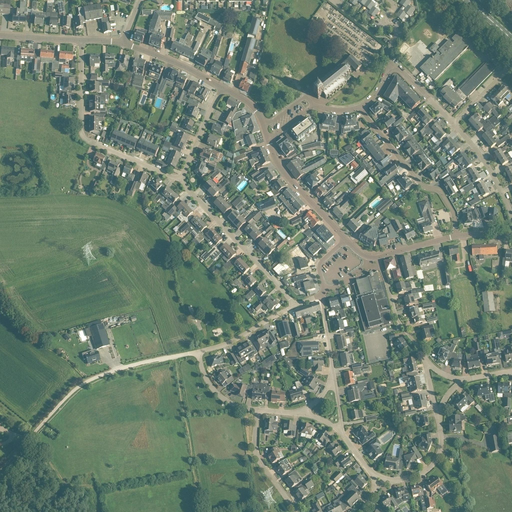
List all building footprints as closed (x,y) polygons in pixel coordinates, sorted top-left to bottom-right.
[(10,0),(0,0),(0,14),(9,15),(9,10),(10,0)] [(373,7),(375,4),(369,0),(368,0),(364,6),(370,11),(373,7)] [(402,0),(402,1),(399,4),(403,6),(406,9),(408,6),(411,2),(408,0),(407,0),(402,0)] [(102,19),(101,8),(100,5),(97,6),(84,8),(86,22),(102,19)] [(403,12),(407,15),(410,17),(415,11),(408,6),(406,9),(403,12)] [(367,10),(364,14),(367,16),(368,14),(375,18),(379,12),(380,10),(378,9),(377,8),(376,9),(373,7),(370,11),(369,12),(367,10)] [(86,24),(86,22),(84,8),(78,9),(79,15),(78,17),(78,19),(74,19),(75,22),(76,29),(83,28),(83,24),(86,24)] [(407,15),(403,12),(401,10),(396,16),(402,21),(407,15)] [(208,24),(211,19),(204,16),(200,12),(195,19),(200,22),(201,21),(208,24)] [(31,17),(30,22),(34,22),(34,25),(43,26),(43,21),(44,14),(40,13),(40,18),(31,17)] [(57,14),(52,13),(50,13),(50,14),(50,19),(50,21),(49,26),(57,27),(57,19),(60,19),(60,18),(57,18),(58,15),(57,14)] [(173,14),(159,13),(155,13),(149,30),(150,30),(150,31),(160,34),(161,31),(159,30),(162,21),(171,22),(173,14)] [(63,22),(63,27),(65,28),(66,29),(67,29),(68,29),(69,28),(70,28),(70,23),(70,19),(73,19),(72,15),(69,15),(68,19),(63,18),(63,22)] [(254,18),(248,36),(256,38),(261,20),(254,18)] [(427,18),(420,25),(423,28),(430,21),(427,18)] [(109,19),(101,20),(102,26),(104,34),(111,32),(109,19)] [(211,19),(208,24),(215,27),(214,29),(219,32),(223,26),(217,22),(211,19)] [(430,21),(423,28),(426,31),(426,32),(434,24),(430,21)] [(434,24),(426,32),(429,35),(436,28),(433,25),(434,25),(434,24)] [(436,28),(429,35),(432,38),(431,39),(432,39),(439,31),(436,28)] [(144,32),(141,31),(140,34),(137,33),(136,36),(135,36),(134,39),(134,40),(134,41),(143,44),(144,40),(147,41),(148,40),(147,40),(150,31),(150,30),(149,32),(145,31),(144,32)] [(164,39),(165,35),(160,34),(150,31),(147,40),(148,40),(147,41),(150,42),(149,46),(161,50),(164,39)] [(439,31),(432,39),(435,42),(442,35),(439,32),(439,31)] [(184,47),(181,55),(193,60),(205,35),(199,32),(195,42),(194,45),(185,41),(184,42),(183,46),(184,47)] [(295,34),(285,42),(287,44),(288,45),(290,47),(299,40),(297,38),(297,37),(295,34)] [(442,35),(435,42),(438,45),(446,38),(445,38),(442,35)] [(219,36),(212,57),(216,59),(220,46),(223,37),(219,36)] [(446,38),(438,45),(438,46),(439,45),(442,48),(449,41),(446,38)] [(239,70),(238,74),(243,76),(244,74),(245,74),(246,70),(248,65),(249,65),(254,49),(256,41),(248,39),(244,52),(242,62),(239,70)] [(406,39),(398,46),(403,51),(411,44),(406,39)] [(183,46),(185,41),(181,40),(179,44),(175,42),(171,50),(181,55),(184,47),(183,46)] [(449,41),(442,48),(445,51),(453,43),(452,44),(449,41)] [(453,43),(445,51),(445,52),(446,51),(449,54),(456,47),(453,43)] [(411,44),(403,51),(408,56),(407,56),(416,48),(411,44)] [(456,47),(449,54),(452,57),(459,50),(456,47)] [(416,48),(407,56),(410,59),(412,61),(420,54),(415,49),(416,49),(416,48)] [(17,67),(16,70),(20,71),(21,62),(21,61),(24,62),(27,63),(28,51),(21,50),(21,53),(20,59),(17,58),(17,62),(17,67)] [(36,72),(37,61),(34,60),(34,51),(28,51),(27,63),(32,63),(32,72),(35,72),(36,72)] [(46,59),(47,52),(40,52),(40,58),(40,61),(37,61),(36,72),(39,72),(40,72),(40,63),(46,64),(46,63),(46,61),(46,59)] [(53,59),(53,58),(54,53),(47,52),(46,59),(46,61),(47,61),(46,63),(52,63),(51,72),(55,72),(55,69),(56,62),(53,62),(53,59)] [(208,57),(208,56),(202,53),(200,56),(196,63),(204,68),(208,61),(209,62),(210,60),(210,58),(208,57)] [(94,55),(91,55),(91,56),(91,57),(91,65),(91,67),(95,67),(95,65),(99,65),(100,65),(100,60),(100,55),(94,55)] [(114,61),(114,56),(106,55),(106,60),(106,64),(114,64),(114,63),(114,61)] [(127,69),(128,63),(129,58),(123,56),(121,62),(118,62),(118,63),(116,68),(116,71),(121,72),(122,68),(127,69)] [(280,76),(279,76),(280,77),(283,81),(284,83),(285,83),(288,87),(289,88),(289,87),(297,81),(298,80),(297,80),(297,79),(300,77),(306,84),(307,84),(313,80),(317,85),(319,84),(318,83),(319,82),(320,83),(322,81),(322,80),(323,81),(326,78),(325,78),(325,77),(326,78),(329,76),(328,75),(329,74),(330,75),(332,74),(327,68),(329,67),(329,66),(322,58),(322,57),(321,57),(306,69),(296,56),(295,56),(288,61),(288,62),(293,67),(289,70),(289,69),(288,69),(280,76)] [(358,63),(355,59),(352,56),(347,61),(346,62),(351,66),(356,72),(362,67),(361,66),(362,65),(360,62),(358,63)] [(423,57),(418,62),(421,65),(418,67),(421,70),(429,62),(429,61),(428,62),(423,57)] [(138,67),(140,61),(135,60),(134,65),(132,73),(135,74),(138,75),(138,74),(140,67),(138,67)] [(144,67),(146,62),(140,61),(138,67),(140,67),(138,74),(138,75),(138,76),(139,76),(138,79),(139,80),(137,87),(142,88),(145,77),(142,77),(142,75),(144,67)] [(224,65),(219,62),(217,61),(214,65),(210,72),(218,77),(223,70),(224,65)] [(346,62),(347,61),(342,66),(341,66),(339,68),(338,67),(338,68),(336,70),(336,69),(335,70),(336,70),(333,73),(332,72),(333,73),(332,74),(330,75),(329,74),(328,75),(329,76),(326,78),(325,77),(325,78),(326,78),(323,81),(322,80),(322,81),(320,83),(319,82),(318,83),(319,84),(317,85),(317,86),(316,85),(316,86),(317,86),(319,90),(318,90),(317,90),(316,90),(316,92),(315,93),(314,93),(314,94),(315,94),(315,95),(318,97),(318,98),(318,99),(319,99),(319,98),(320,97),(322,95),(323,95),(326,98),(326,99),(327,99),(327,98),(329,96),(329,97),(349,81),(351,79),(352,79),(351,78),(349,76),(349,75),(350,74),(351,74),(351,73),(350,73),(350,72),(351,71),(351,70),(350,71),(349,69),(349,68),(351,66),(346,62)] [(497,68),(490,61),(489,61),(490,61),(487,63),(469,81),(468,80),(459,89),(463,93),(467,97),(468,98),(495,70),(494,70),(496,68),(497,68)] [(429,62),(421,70),(422,69),(426,74),(434,66),(429,62)] [(160,76),(163,68),(153,64),(150,72),(156,75),(155,78),(159,80),(160,76)] [(434,66),(426,74),(431,79),(438,71),(434,66)] [(230,74),(231,71),(228,69),(227,71),(225,76),(226,76),(224,80),(231,83),(232,80),(232,79),(233,78),(234,76),(233,76),(230,74)] [(160,86),(160,87),(164,89),(168,81),(174,83),(179,73),(171,70),(169,75),(164,73),(160,86)] [(183,90),(187,79),(180,76),(177,83),(181,85),(179,88),(183,90)] [(246,83),(248,80),(245,79),(242,84),(239,88),(247,93),(251,86),(246,83)] [(401,94),(408,102),(406,104),(412,110),(414,108),(420,102),(415,97),(415,96),(414,96),(412,93),(412,94),(406,88),(398,80),(397,79),(395,82),(395,83),(392,85),(394,87),(391,91),(389,90),(386,95),(385,96),(384,98),(387,99),(394,103),(398,96),(394,94),(397,90),(400,94),(401,94)] [(453,89),(450,86),(453,83),(450,80),(441,88),(442,89),(442,88),(445,90),(440,94),(444,98),(453,89)] [(109,81),(103,81),(98,81),(98,84),(95,84),(90,84),(90,92),(95,92),(99,93),(102,93),(102,87),(109,87),(109,86),(109,82),(109,81)] [(202,87),(193,82),(191,84),(189,83),(187,88),(185,94),(190,97),(189,100),(186,98),(185,96),(184,95),(183,96),(182,101),(185,102),(189,104),(198,107),(200,103),(202,104),(204,101),(205,102),(210,92),(204,88),(203,90),(201,88),(202,87)] [(160,87),(160,86),(155,84),(151,94),(157,96),(158,93),(160,87)] [(58,85),(58,86),(61,86),(64,86),(64,92),(60,92),(59,92),(59,95),(61,95),(67,95),(67,92),(73,92),(73,89),(73,85),(61,85),(58,85)] [(510,94),(507,92),(503,87),(498,92),(505,98),(510,94)] [(453,89),(444,98),(444,99),(448,103),(450,101),(452,103),(455,100),(463,93),(459,89),(456,92),(453,89)] [(493,98),(491,99),(495,103),(499,107),(503,102),(502,101),(505,98),(498,92),(494,96),(495,96),(493,98)] [(452,103),(450,105),(451,105),(455,108),(459,104),(460,105),(467,97),(463,93),(455,100),(452,103)] [(71,98),(71,95),(67,95),(61,95),(61,100),(64,100),(64,106),(68,106),(73,106),(73,101),(73,98),(74,98),(74,99),(74,98),(71,98)] [(105,96),(101,96),(99,96),(99,99),(90,98),(90,106),(100,106),(100,102),(103,102),(106,102),(108,102),(108,100),(109,100),(109,96),(106,96),(105,96)] [(156,100),(154,106),(159,108),(162,99),(156,97),(155,100),(156,100)] [(237,112),(241,103),(231,98),(227,104),(233,108),(233,109),(233,110),(231,113),(228,112),(224,119),(223,122),(229,125),(230,122),(232,119),(235,114),(237,112)] [(379,103),(370,110),(375,116),(378,114),(379,115),(382,113),(381,111),(383,109),(389,113),(395,108),(392,106),(385,102),(384,101),(383,104),(382,104),(383,105),(381,106),(379,103)] [(196,110),(198,107),(189,104),(187,109),(188,109),(191,110),(188,116),(191,117),(196,119),(199,112),(196,110)] [(100,110),(100,106),(90,106),(90,112),(100,113),(100,115),(104,116),(105,116),(107,116),(108,113),(106,113),(106,110),(103,110),(100,110)] [(494,109),(491,111),(492,112),(498,119),(500,117),(501,116),(494,108),(494,109)] [(398,111),(402,116),(405,120),(407,119),(410,116),(399,109),(398,111),(398,110),(397,110),(398,111)] [(422,121),(428,115),(423,110),(418,114),(415,111),(410,116),(408,117),(411,120),(414,117),(420,123),(422,121)] [(245,115),(243,116),(241,112),(235,114),(232,119),(234,129),(235,132),(236,138),(235,142),(235,143),(240,141),(253,136),(252,135),(260,132),(253,115),(248,117),(245,115)] [(89,122),(89,124),(90,125),(90,126),(99,126),(99,122),(102,122),(104,122),(104,119),(104,116),(100,115),(96,115),(96,119),(90,119),(90,121),(89,122)] [(432,120),(430,118),(430,117),(428,115),(422,121),(424,124),(422,125),(424,128),(428,125),(432,120)] [(479,117),(478,116),(477,115),(474,118),(472,116),(468,119),(470,121),(469,122),(473,127),(480,121),(478,118),(479,117)] [(329,128),(331,116),(328,116),(328,117),(325,116),(323,122),(322,122),(322,119),(319,120),(320,130),(322,130),(323,127),(329,128)] [(334,118),(334,117),(331,116),(329,128),(332,129),(334,130),(334,131),(338,131),(339,125),(336,124),(337,118),(334,118)] [(490,127),(497,120),(494,116),(488,122),(489,122),(487,124),(490,127)] [(192,120),(190,120),(184,117),(181,122),(185,124),(183,128),(191,132),(194,124),(191,123),(192,120)] [(349,118),(346,118),(346,117),(343,118),(344,119),(343,119),(344,125),(340,125),(340,128),(339,137),(343,137),(343,133),(345,133),(345,132),(345,129),(350,128),(349,118)] [(349,118),(350,128),(353,127),(354,130),(355,131),(360,131),(359,122),(356,123),(355,117),(349,118)] [(391,117),(390,118),(389,117),(385,120),(386,121),(383,123),(386,127),(388,129),(388,128),(389,128),(392,131),(394,129),(400,124),(401,123),(398,120),(396,121),(394,119),(393,120),(391,117)] [(298,127),(291,132),(298,142),(316,128),(309,119),(302,124),(301,124),(298,127),(298,126),(297,127),(298,127)] [(486,125),(484,122),(482,119),(480,121),(473,127),(478,132),(483,128),(486,125)] [(501,123),(499,120),(498,119),(497,120),(490,127),(492,130),(488,133),(482,137),(487,143),(492,138),(495,136),(493,132),(493,131),(495,130),(495,129),(495,127),(501,123)] [(396,131),(393,134),(394,135),(393,136),(396,139),(404,132),(407,130),(401,123),(400,124),(394,129),(396,131)] [(228,127),(223,125),(222,124),(221,127),(214,124),(212,131),(220,135),(223,136),(224,132),(225,133),(227,129),(228,127)] [(433,137),(441,130),(436,124),(432,128),(430,126),(429,128),(426,131),(424,132),(427,134),(429,136),(431,134),(433,137)] [(99,132),(99,126),(90,126),(90,133),(95,133),(95,134),(99,136),(99,137),(104,139),(106,134),(106,133),(101,131),(101,133),(99,132)] [(404,132),(396,139),(398,142),(399,142),(400,143),(404,140),(405,143),(411,138),(412,137),(413,137),(412,135),(411,136),(407,130),(404,132)] [(446,135),(444,132),(441,130),(433,137),(436,140),(438,142),(435,144),(438,147),(440,145),(440,144),(441,144),(444,141),(442,139),(446,135)] [(116,142),(120,134),(115,132),(111,141),(113,142),(114,141),(116,142)] [(120,145),(124,136),(120,134),(116,142),(118,143),(118,144),(120,145)] [(188,137),(184,135),(180,134),(179,137),(177,136),(175,139),(186,144),(188,137)] [(216,137),(213,136),(210,134),(209,137),(208,140),(209,141),(207,144),(212,146),(215,148),(216,144),(219,145),(221,139),(216,137)] [(372,139),(369,134),(366,137),(364,134),(361,136),(359,139),(361,141),(358,143),(362,147),(364,145),(372,139)] [(511,138),(509,135),(508,135),(501,141),(503,144),(505,143),(510,139),(511,138)] [(125,146),(129,137),(124,136),(120,145),(122,146),(123,145),(125,146)] [(252,147),(256,145),(253,136),(240,141),(242,146),(248,144),(249,148),(252,147)] [(129,149),(133,139),(129,137),(125,146),(128,147),(127,148),(129,149)] [(282,151),(289,146),(294,142),(290,137),(287,139),(290,142),(288,143),(284,139),(283,140),(282,139),(279,141),(280,142),(277,145),(282,151)] [(412,142),(414,140),(412,137),(411,138),(405,143),(407,145),(404,148),(405,149),(404,150),(407,153),(416,146),(412,142)] [(491,148),(500,141),(498,139),(494,141),(492,138),(487,143),(491,148)] [(134,150),(136,145),(138,141),(133,139),(129,149),(131,150),(132,149),(134,150)] [(183,150),(186,144),(175,139),(174,142),(177,143),(175,147),(183,150)] [(375,143),(374,143),(372,139),(364,145),(362,147),(365,151),(367,149),(375,143)] [(447,152),(455,144),(450,139),(445,143),(442,147),(447,152)] [(141,153),(145,143),(140,141),(137,149),(139,151),(139,152),(141,153)] [(146,153),(150,145),(145,143),(141,153),(143,153),(144,152),(146,153)] [(371,154),(379,148),(375,143),(367,149),(371,154)] [(455,154),(456,153),(460,149),(455,144),(447,152),(452,157),(455,154)] [(150,156),(154,147),(150,145),(146,153),(149,154),(148,156),(150,156)] [(282,151),(283,153),(283,154),(284,156),(285,156),(286,157),(290,154),(293,157),(298,152),(294,147),(292,149),(289,146),(282,151)] [(421,149),(419,151),(416,146),(407,153),(410,156),(411,157),(415,154),(417,157),(424,151),(421,149)] [(155,157),(157,153),(159,149),(154,147),(150,156),(152,157),(153,156),(155,157)] [(375,159),(382,153),(379,148),(371,154),(372,155),(370,156),(373,160),(375,159)] [(502,153),(506,151),(504,148),(499,151),(495,154),(499,160),(504,156),(502,153)] [(220,154),(214,151),(209,149),(208,152),(204,150),(201,157),(205,159),(209,161),(211,157),(218,160),(218,159),(220,154)] [(253,160),(250,161),(252,168),(255,164),(260,162),(268,158),(267,156),(264,149),(260,151),(251,155),(253,160)] [(181,156),(176,154),(170,151),(169,154),(168,157),(170,159),(178,162),(181,156)] [(427,160),(426,160),(429,158),(424,151),(417,157),(419,159),(415,162),(416,163),(416,164),(418,167),(427,160)] [(100,156),(100,155),(96,153),(95,157),(96,158),(94,162),(102,165),(101,167),(105,169),(107,164),(103,162),(105,158),(100,156)] [(386,157),(383,154),(382,153),(375,159),(373,161),(372,161),(376,165),(378,163),(386,157)] [(238,161),(246,158),(245,154),(241,156),(234,159),(232,167),(233,167),(239,164),(240,164),(238,161)] [(459,166),(468,160),(463,154),(458,158),(455,161),(457,163),(459,166)] [(511,160),(510,157),(508,154),(504,156),(499,160),(502,166),(508,162),(511,160)] [(350,155),(339,160),(346,166),(355,160),(350,155)] [(390,161),(388,158),(387,156),(386,157),(378,163),(376,165),(379,170),(382,168),(383,169),(384,170),(389,165),(387,163),(390,161)] [(261,164),(257,166),(258,170),(263,168),(262,166),(266,165),(270,163),(268,158),(260,162),(261,164)] [(305,174),(326,163),(324,158),(306,168),(305,166),(301,169),(302,170),(297,173),(296,173),(294,174),(295,175),(294,176),(297,180),(301,177),(303,179),(306,176),(305,174)] [(427,160),(418,167),(421,170),(422,170),(423,171),(426,168),(428,171),(433,166),(431,164),(433,163),(429,158),(426,160),(427,160)] [(175,168),(178,162),(170,159),(169,162),(166,161),(165,164),(164,164),(164,163),(157,161),(156,165),(167,170),(169,166),(175,168)] [(301,169),(305,166),(303,164),(299,159),(298,159),(287,167),(294,176),(295,175),(294,174),(296,173),(297,173),(302,170),(301,169)] [(448,167),(454,162),(452,160),(448,163),(444,166),(446,169),(448,167)] [(467,169),(468,168),(472,165),(468,160),(459,166),(462,171),(463,171),(464,170),(466,169),(467,169)] [(116,162),(116,163),(111,161),(109,166),(108,169),(114,171),(113,175),(112,176),(111,180),(112,180),(110,184),(113,185),(114,185),(117,178),(119,175),(121,171),(118,169),(120,164),(116,162)] [(354,162),(350,166),(355,170),(359,166),(354,162)] [(205,166),(203,165),(198,163),(195,172),(201,178),(204,175),(203,173),(205,166)] [(352,177),(350,179),(356,185),(358,183),(368,174),(363,170),(365,168),(363,165),(361,167),(362,168),(352,177)] [(393,166),(392,165),(383,171),(387,176),(382,180),(383,180),(380,183),(383,186),(394,177),(392,174),(397,170),(394,165),(393,166)] [(133,182),(134,178),(135,176),(131,174),(133,170),(126,167),(123,173),(128,175),(126,179),(133,182)] [(229,173),(223,170),(219,169),(217,171),(216,172),(211,177),(214,180),(221,172),(225,177),(228,174),(229,173)] [(446,176),(449,173),(446,169),(439,174),(435,169),(428,175),(433,180),(435,178),(436,180),(439,177),(441,180),(446,176)] [(472,178),(478,174),(475,169),(470,172),(469,173),(472,178)] [(270,182),(273,180),(277,177),(272,170),(265,175),(264,176),(262,172),(260,174),(255,177),(259,183),(266,178),(266,177),(270,182)] [(461,176),(466,173),(464,170),(463,171),(462,171),(451,178),(453,181),(461,176)] [(312,189),(316,186),(318,183),(315,179),(320,175),(317,171),(305,182),(312,189)] [(145,184),(147,181),(148,176),(142,173),(141,176),(139,175),(136,182),(137,183),(136,184),(132,182),(130,189),(127,195),(132,197),(133,193),(135,188),(139,190),(141,184),(142,184),(145,185),(145,184)] [(394,177),(385,184),(388,187),(393,183),(395,185),(398,182),(405,191),(412,186),(405,176),(401,179),(397,174),(394,177)] [(476,183),(477,182),(481,180),(478,174),(471,179),(474,184),(476,182),(476,183)] [(449,176),(443,180),(446,185),(444,186),(445,187),(447,191),(447,190),(451,196),(455,194),(452,188),(455,186),(449,176)] [(155,181),(153,179),(151,181),(150,181),(148,185),(157,193),(164,186),(160,183),(162,182),(159,179),(158,180),(157,180),(156,180),(155,181)] [(217,185),(214,182),(212,180),(204,187),(209,192),(217,185)] [(231,185),(230,185),(231,184),(231,183),(229,180),(227,182),(227,181),(222,186),(221,185),(220,186),(218,184),(217,185),(209,192),(214,198),(219,192),(221,194),(222,194),(228,188),(231,185)] [(285,188),(286,187),(281,181),(277,184),(273,186),(274,186),(275,189),(273,190),(271,192),(275,196),(277,195),(279,195),(282,193),(280,191),(285,188)] [(368,187),(364,182),(348,197),(353,201),(368,187)] [(334,187),(333,186),(331,184),(329,186),(326,188),(323,185),(321,187),(322,187),(318,190),(315,194),(319,199),(323,195),(324,196),(328,193),(334,187)] [(473,187),(474,186),(472,184),(462,189),(464,192),(465,191),(473,187)] [(475,195),(486,189),(483,184),(479,186),(477,187),(475,189),(474,189),(473,187),(465,191),(466,194),(472,191),(475,195)] [(228,188),(222,194),(225,197),(230,191),(228,188)] [(163,197),(161,198),(166,202),(174,194),(168,189),(166,191),(163,195),(162,196),(163,197)] [(285,198),(282,201),(285,204),(288,201),(295,195),(290,189),(286,192),(283,195),(282,195),(285,198)] [(483,197),(484,197),(489,194),(486,189),(475,195),(473,196),(475,200),(469,203),(472,206),(481,202),(478,197),(482,195),(483,197)] [(334,198),(335,197),(336,197),(333,193),(332,194),(329,197),(323,203),(329,210),(335,204),(337,206),(338,204),(339,205),(346,198),(343,194),(335,201),(334,198)] [(163,197),(162,196),(160,194),(154,200),(157,203),(160,199),(163,197)] [(166,202),(164,204),(169,208),(172,205),(172,204),(173,205),(176,202),(179,198),(174,194),(166,202)] [(288,201),(285,204),(285,205),(288,209),(290,208),(298,200),(298,201),(299,199),(295,195),(288,201)] [(219,209),(226,203),(223,201),(225,199),(223,196),(215,204),(219,209)] [(244,201),(243,199),(240,197),(232,205),(236,208),(242,203),(244,201)] [(393,204),(389,198),(377,209),(381,214),(393,204)] [(266,209),(272,206),(270,199),(263,202),(259,204),(260,206),(262,211),(266,209)] [(290,208),(288,209),(295,216),(298,213),(302,209),(306,206),(300,200),(299,199),(298,201),(298,200),(290,208)] [(340,220),(347,214),(344,211),(351,204),(347,200),(340,207),(333,213),(340,220)] [(431,213),(428,201),(419,204),(425,221),(418,223),(420,231),(421,231),(420,230),(423,229),(424,233),(433,231),(429,219),(433,217),(431,213)] [(177,210),(173,215),(177,219),(177,218),(188,208),(183,203),(177,209),(178,209),(177,210)] [(224,214),(228,211),(233,206),(230,204),(228,206),(226,203),(219,209),(224,214)] [(236,208),(238,211),(244,205),(242,203),(236,208)] [(166,213),(163,216),(165,218),(168,215),(175,208),(172,205),(169,208),(168,208),(165,212),(166,213)] [(173,215),(177,210),(175,208),(168,215),(171,217),(173,215)] [(188,208),(177,218),(182,223),(184,221),(187,219),(192,214),(193,213),(188,208)] [(483,208),(477,210),(479,214),(481,219),(486,218),(486,217),(489,217),(489,221),(497,222),(498,215),(497,215),(498,210),(490,210),(490,212),(484,212),(483,208)] [(476,221),(480,219),(478,214),(476,209),(471,211),(473,214),(463,215),(464,220),(465,225),(466,225),(467,225),(468,225),(469,225),(470,225),(471,225),(471,224),(472,224),(472,220),(475,220),(476,221)] [(256,211),(246,221),(248,224),(254,219),(259,214),(256,211)] [(234,224),(244,214),(241,212),(238,215),(236,212),(228,219),(234,224)] [(310,222),(315,217),(311,212),(305,217),(306,218),(303,220),(305,222),(305,223),(302,226),(304,228),(307,225),(310,222)] [(360,221),(364,216),(361,213),(360,215),(348,226),(355,233),(361,227),(358,224),(360,222),(360,221)] [(239,230),(242,226),(246,223),(243,220),(246,217),(244,214),(234,224),(239,230)] [(196,228),(202,222),(197,217),(191,223),(189,226),(190,227),(187,230),(190,234),(193,231),(194,230),(196,228)] [(291,222),(293,225),(302,221),(300,217),(291,222)] [(313,229),(316,225),(320,222),(315,217),(310,222),(312,225),(310,226),(313,229)] [(179,230),(186,223),(184,221),(182,223),(177,228),(179,230)] [(264,230),(262,232),(263,233),(263,234),(264,236),(272,228),(270,225),(269,226),(265,221),(263,224),(266,228),(264,230)] [(408,232),(404,225),(404,224),(401,225),(399,221),(393,224),(397,232),(402,230),(407,240),(415,236),(412,230),(408,232)] [(203,231),(207,227),(202,222),(196,228),(194,230),(193,231),(198,235),(200,233),(201,233),(202,232),(203,231)] [(190,227),(189,226),(186,223),(179,230),(176,233),(177,233),(178,235),(179,234),(180,235),(182,233),(183,234),(187,230),(190,227)] [(250,236),(256,230),(253,227),(255,225),(254,223),(245,231),(250,236)] [(379,233),(377,233),(380,244),(380,247),(388,245),(387,240),(398,237),(391,225),(387,227),(387,228),(382,232),(381,231),(379,233)] [(317,241),(328,231),(323,227),(315,234),(313,232),(311,234),(313,236),(317,241)] [(267,238),(273,232),(274,231),(272,228),(264,236),(267,238)] [(361,237),(359,240),(364,242),(363,243),(369,247),(369,245),(374,248),(376,245),(380,244),(377,233),(379,233),(376,228),(374,228),(373,231),(370,229),(361,237)] [(283,238),(286,235),(279,229),(277,232),(283,238)] [(311,234),(313,232),(311,229),(305,235),(307,237),(308,237),(311,234)] [(211,241),(217,235),(212,230),(207,236),(211,241)] [(255,241),(259,238),(263,233),(261,231),(259,233),(256,230),(250,236),(255,241)] [(334,238),(331,235),(328,231),(317,241),(321,245),(327,251),(335,243),(332,240),(334,238)] [(202,236),(204,234),(202,232),(201,233),(200,233),(198,235),(195,238),(195,239),(197,241),(202,236)] [(215,247),(222,240),(217,235),(211,241),(208,244),(212,249),(208,253),(204,257),(207,259),(210,256),(217,249),(215,247)] [(259,245),(258,247),(260,249),(259,249),(262,252),(270,244),(268,242),(270,240),(269,238),(267,240),(266,240),(265,239),(263,242),(259,245)] [(284,245),(286,243),(284,240),(281,242),(278,246),(276,244),(273,247),(270,244),(262,252),(265,255),(267,257),(269,255),(272,252),(275,249),(276,248),(278,250),(284,245)] [(305,246),(301,249),(310,258),(313,256),(314,256),(318,252),(320,250),(323,254),(327,251),(321,245),(319,247),(316,244),(309,251),(307,249),(305,246)] [(225,255),(231,250),(226,245),(220,250),(220,251),(217,249),(210,256),(212,257),(212,258),(217,253),(220,256),(222,254),(223,253),(225,255)] [(497,254),(497,250),(497,245),(472,247),(472,256),(479,255),(479,260),(484,260),(483,255),(497,254)] [(460,262),(459,252),(458,247),(449,248),(450,256),(454,255),(455,263),(460,262)] [(307,262),(310,258),(301,249),(301,248),(299,250),(302,254),(301,255),(297,256),(299,261),(301,270),(304,270),(308,268),(307,262)] [(230,260),(232,258),(236,255),(231,250),(225,255),(230,260)] [(511,262),(511,252),(506,251),(506,256),(506,259),(506,262),(505,264),(502,263),(502,271),(505,271),(508,272),(509,263),(511,262)] [(442,261),(440,257),(439,252),(418,258),(420,267),(442,261)] [(413,278),(409,262),(408,258),(401,260),(406,280),(413,278)] [(239,270),(245,264),(240,259),(234,265),(239,270)] [(224,267),(221,270),(222,272),(226,269),(231,263),(229,261),(227,263),(224,266),(224,267)] [(395,269),(394,265),(393,261),(385,263),(387,271),(393,270),(393,272),(395,279),(401,278),(399,270),(396,271),(395,269)] [(286,270),(280,263),(273,270),(280,276),(286,270)] [(245,264),(239,270),(244,275),(250,269),(245,264)] [(447,266),(442,267),(445,287),(451,286),(447,266)] [(381,286),(377,273),(378,272),(377,272),(373,274),(372,273),(371,273),(371,274),(370,274),(370,275),(370,276),(361,281),(357,282),(356,282),(356,281),(356,282),(357,282),(357,283),(352,286),(353,286),(353,285),(356,296),(357,296),(355,297),(357,303),(365,332),(371,330),(370,329),(382,326),(382,327),(388,326),(392,324),(389,314),(388,314),(388,312),(390,312),(386,299),(384,299),(384,298),(385,297),(383,291),(382,291),(381,286)] [(240,282),(245,278),(243,275),(242,276),(238,280),(237,279),(233,283),(233,284),(236,287),(237,286),(240,282)] [(306,275),(293,279),(294,283),(296,283),(298,290),(304,288),(306,292),(315,290),(313,282),(305,284),(304,280),(307,280),(306,275)] [(253,286),(257,282),(251,276),(247,280),(245,278),(240,282),(243,285),(246,288),(248,285),(250,288),(253,286)] [(411,291),(412,290),(410,282),(396,286),(399,294),(406,292),(411,290),(411,291)] [(263,296),(266,292),(261,287),(257,290),(255,292),(254,293),(252,291),(248,295),(251,299),(257,294),(261,298),(263,296)] [(494,312),(495,312),(493,292),(482,293),(485,313),(489,312),(494,312)] [(410,306),(416,304),(414,300),(420,299),(419,294),(412,294),(411,294),(412,297),(404,299),(406,307),(409,306),(410,306)] [(341,298),(344,308),(347,308),(345,303),(350,302),(349,296),(341,298)] [(269,309),(271,311),(278,305),(274,301),(273,302),(269,298),(264,303),(262,301),(263,301),(262,300),(259,304),(254,308),(253,309),(256,312),(257,311),(258,311),(262,307),(267,311),(269,309)] [(330,304),(329,304),(330,308),(331,307),(331,308),(332,312),(335,311),(336,311),(335,309),(339,308),(337,299),(336,299),(336,298),(333,299),(333,300),(332,300),(332,301),(330,301),(329,301),(330,304)] [(312,314),(321,311),(319,303),(295,311),(296,316),(297,318),(308,315),(308,316),(312,314)] [(423,312),(422,313),(421,308),(418,309),(410,311),(412,319),(414,319),(424,316),(423,312)] [(424,319),(425,319),(424,316),(414,319),(415,324),(420,323),(423,322),(425,321),(424,319)] [(102,324),(101,325),(100,320),(88,324),(90,329),(85,330),(88,337),(91,336),(96,350),(109,345),(102,324)] [(336,332),(341,331),(344,330),(342,321),(334,323),(335,327),(336,332)] [(287,322),(278,325),(281,338),(282,338),(291,336),(287,322)] [(434,332),(432,325),(422,328),(423,332),(421,332),(423,341),(431,339),(429,334),(434,332)] [(261,335),(261,336),(268,347),(269,350),(273,347),(272,345),(277,342),(276,341),(269,330),(261,335)] [(511,330),(498,333),(499,339),(504,338),(503,336),(511,334),(511,330)] [(257,341),(254,343),(257,347),(259,352),(268,347),(261,336),(255,339),(257,341)] [(353,347),(352,344),(347,345),(346,340),(349,339),(348,336),(345,336),(337,338),(338,342),(339,341),(341,350),(339,350),(347,349),(348,352),(359,350),(358,346),(353,347)] [(404,342),(404,341),(402,338),(394,344),(397,347),(401,352),(408,347),(404,342)] [(303,349),(300,349),(300,354),(302,354),(302,357),(313,356),(312,352),(319,352),(319,342),(303,343),(303,349)] [(258,354),(256,351),(253,347),(251,349),(247,344),(242,347),(247,355),(250,360),(254,357),(254,356),(258,354)] [(451,357),(453,353),(456,346),(452,345),(451,348),(447,347),(446,348),(445,347),(444,347),(443,348),(442,349),(441,350),(438,356),(440,356),(439,360),(440,360),(440,361),(440,362),(441,362),(442,362),(443,362),(444,362),(445,362),(448,356),(451,357)] [(244,357),(247,355),(242,347),(236,350),(239,356),(236,357),(241,364),(246,361),(244,357)] [(500,364),(498,354),(497,349),(494,350),(495,354),(492,355),(493,365),(500,364)] [(493,365),(492,355),(488,356),(487,351),(481,352),(482,358),(485,358),(487,366),(489,366),(489,367),(492,366),(492,365),(493,365)] [(97,353),(92,354),(89,355),(88,352),(82,354),(84,360),(86,360),(87,360),(88,364),(94,362),(93,361),(99,359),(97,353)] [(349,356),(353,356),(352,353),(348,353),(345,354),(340,355),(341,358),(342,358),(344,367),(343,367),(348,366),(351,366),(349,356)] [(460,369),(461,364),(461,361),(456,360),(457,355),(453,353),(451,357),(450,359),(454,361),(453,363),(452,362),(452,367),(455,367),(455,368),(460,369)] [(234,365),(239,364),(233,354),(229,356),(232,362),(234,365)] [(480,367),(479,362),(479,359),(478,359),(478,355),(471,357),(471,360),(467,361),(468,369),(473,368),(473,369),(476,368),(480,367)] [(222,357),(218,358),(218,356),(213,358),(214,359),(213,359),(211,362),(211,363),(210,363),(212,367),(217,366),(220,365),(220,364),(223,363),(223,362),(222,357)] [(273,356),(264,361),(264,362),(266,365),(267,365),(271,363),(274,362),(276,361),(273,356)] [(317,357),(312,357),(312,361),(313,361),(314,367),(315,367),(315,372),(322,372),(322,367),(324,367),(323,360),(322,360),(322,358),(317,358),(317,357)] [(409,367),(417,365),(415,358),(410,360),(410,357),(403,358),(404,364),(407,363),(408,362),(409,367)] [(288,358),(283,359),(290,369),(296,364),(296,363),(293,362),(288,358)] [(417,372),(418,372),(417,365),(409,367),(406,368),(406,372),(406,374),(407,378),(411,377),(412,377),(414,376),(418,375),(417,372)] [(308,371),(303,368),(300,366),(299,370),(301,371),(300,372),(308,378),(306,381),(308,382),(305,385),(307,386),(307,388),(309,389),(311,388),(314,390),(318,384),(319,383),(315,380),(308,376),(310,373),(310,372),(308,371)] [(352,373),(344,375),(347,386),(355,384),(354,380),(357,379),(356,375),(366,373),(365,367),(351,370),(352,373)] [(234,380),(231,376),(227,371),(225,372),(221,375),(217,378),(217,379),(216,380),(219,383),(220,382),(220,383),(222,385),(223,384),(226,382),(228,385),(232,382),(234,380)] [(419,378),(416,378),(412,379),(411,377),(407,378),(403,379),(404,384),(407,383),(408,387),(413,386),(412,386),(421,384),(419,378)] [(304,388),(301,384),(299,382),(295,383),(296,385),(297,390),(289,392),(292,402),(304,399),(301,389),(304,388),(304,389),(304,388)] [(247,385),(247,387),(240,384),(239,387),(233,385),(232,387),(230,391),(235,393),(235,392),(237,393),(236,396),(244,398),(246,389),(250,391),(251,386),(247,385)] [(255,400),(259,401),(260,391),(260,385),(254,384),(254,385),(251,385),(251,386),(250,391),(249,392),(253,393),(252,399),(255,400)] [(270,387),(266,387),(266,384),(260,384),(260,385),(260,391),(259,401),(263,401),(265,401),(266,394),(269,395),(270,387)] [(364,388),(366,387),(366,384),(364,384),(358,385),(351,387),(352,391),(348,392),(348,394),(349,394),(351,402),(350,402),(350,403),(355,402),(358,401),(361,400),(361,402),(376,399),(375,395),(365,397),(365,396),(363,397),(362,393),(361,393),(360,393),(359,389),(364,388)] [(411,393),(417,392),(422,391),(421,384),(412,386),(413,386),(413,389),(410,390),(411,393)] [(508,399),(508,389),(508,384),(504,384),(498,384),(498,389),(498,394),(504,394),(504,398),(508,399)] [(495,402),(494,394),(488,395),(488,392),(489,392),(488,385),(475,387),(475,389),(474,390),(475,391),(475,392),(476,392),(476,396),(484,395),(484,396),(485,396),(486,397),(485,397),(486,401),(489,400),(490,403),(495,402)] [(284,402),(285,397),(285,393),(272,391),(271,402),(277,402),(277,401),(280,401),(280,402),(284,402)] [(415,398),(412,399),(412,396),(410,396),(402,398),(403,402),(408,401),(412,400),(414,405),(425,402),(424,400),(424,396),(419,397),(415,398)] [(474,402),(472,400),(469,396),(466,399),(462,396),(459,399),(459,398),(456,401),(457,401),(453,404),(460,411),(467,405),(469,407),(474,402)] [(426,409),(425,405),(425,402),(410,406),(411,411),(405,412),(406,416),(416,414),(415,411),(426,409)] [(353,420),(359,419),(364,418),(362,411),(357,412),(357,411),(352,412),(353,420)] [(429,426),(428,418),(423,419),(423,416),(418,417),(416,417),(417,423),(421,422),(422,428),(425,428),(429,426)] [(460,422),(460,416),(451,417),(451,423),(449,423),(450,432),(454,432),(454,433),(457,433),(457,432),(462,431),(461,422),(460,422)] [(275,421),(273,421),(266,420),(265,431),(273,432),(273,431),(277,431),(277,428),(278,423),(274,423),(275,421)] [(296,427),(293,426),(293,423),(285,422),(284,431),(288,432),(287,437),(295,438),(296,427)] [(311,435),(312,432),(313,427),(311,427),(311,426),(303,424),(302,429),(301,432),(301,433),(307,434),(306,439),(310,440),(313,436),(311,435)] [(361,429),(363,427),(354,434),(356,437),(358,437),(361,441),(360,442),(362,446),(371,439),(375,436),(373,432),(369,435),(365,431),(363,432),(361,429)] [(329,435),(327,434),(322,431),(320,434),(319,433),(316,439),(315,440),(315,441),(315,442),(316,443),(318,443),(318,442),(325,447),(331,439),(327,437),(329,435)] [(420,437),(418,442),(420,443),(419,447),(421,448),(421,449),(426,451),(426,450),(428,451),(431,445),(430,445),(431,443),(432,443),(432,442),(431,442),(430,434),(423,435),(423,439),(420,437)] [(489,436),(492,453),(500,451),(497,434),(489,436)] [(378,447),(381,445),(376,439),(369,445),(371,447),(366,451),(369,454),(368,454),(370,457),(371,457),(373,461),(375,460),(376,460),(377,459),(377,458),(383,453),(378,447)] [(335,456),(338,454),(342,451),(337,445),(336,446),(334,443),(327,448),(330,452),(331,451),(335,456)] [(277,454),(280,452),(278,447),(277,448),(274,449),(269,452),(271,455),(268,456),(269,457),(268,458),(269,458),(269,459),(270,460),(272,464),(277,461),(280,460),(277,454)] [(422,458),(419,453),(415,447),(412,449),(413,451),(411,452),(412,456),(405,458),(407,464),(406,464),(407,469),(414,467),(414,465),(417,464),(415,459),(418,458),(419,460),(422,458)] [(345,468),(348,466),(352,463),(347,457),(345,458),(343,456),(334,462),(337,466),(338,468),(342,465),(345,468)] [(399,460),(392,459),(387,458),(385,468),(398,470),(399,460)] [(289,464),(286,460),(283,461),(279,464),(281,467),(277,470),(282,477),(286,474),(289,472),(289,471),(285,467),(289,464)] [(296,481),(300,478),(295,471),(289,475),(291,478),(286,481),(291,489),(298,483),(296,481)] [(343,476),(336,483),(337,484),(344,477),(343,476)] [(350,483),(352,485),(356,489),(359,486),(362,489),(367,484),(360,476),(354,482),(352,481),(350,483)] [(442,485),(439,481),(436,477),(426,485),(429,489),(431,493),(437,489),(440,493),(445,489),(442,485)] [(303,483),(308,490),(314,486),(309,479),(303,483)] [(358,491),(356,489),(352,485),(347,490),(351,494),(348,496),(355,503),(360,499),(355,494),(358,491)] [(300,501),(304,498),(308,496),(305,492),(307,490),(305,487),(295,494),(300,501)] [(423,490),(420,490),(419,487),(414,488),(414,487),(411,487),(412,492),(413,496),(419,495),(419,497),(420,497),(421,503),(422,503),(425,502),(424,496),(423,490)] [(404,490),(403,489),(401,489),(395,491),(396,496),(397,499),(397,500),(403,498),(404,501),(409,500),(409,496),(408,492),(404,492),(404,490)] [(355,503),(348,496),(346,498),(343,495),(338,499),(339,499),(343,505),(346,503),(351,508),(355,503)] [(392,498),(390,500),(387,496),(380,501),(381,502),(381,503),(382,505),(383,504),(386,509),(389,507),(390,507),(391,507),(394,511),(399,508),(395,501),(393,498),(392,498)] [(344,506),(343,505),(339,499),(333,502),(335,505),(332,506),(334,511),(342,511),(340,508),(344,506)] [(322,511),(317,502),(312,505),(315,510),(311,511),(322,511)]
